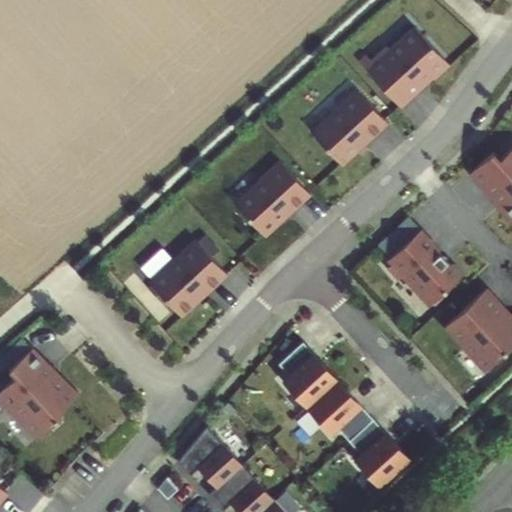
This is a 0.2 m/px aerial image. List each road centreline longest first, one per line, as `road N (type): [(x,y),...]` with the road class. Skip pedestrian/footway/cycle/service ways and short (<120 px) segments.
road 1 (residential): [(304,264),(454,430)]
road 2 (residential): [(304,264),(180,402)]
road 3 (residential): [(180,402),(60,280)]
road 4 (residential): [(511,43),(413,163)]
road 5 (residential): [(413,163),(304,264)]
road 6 (residential): [(180,402),(87,511)]
